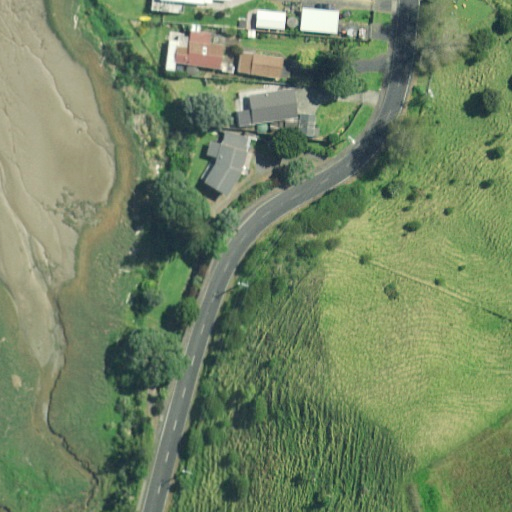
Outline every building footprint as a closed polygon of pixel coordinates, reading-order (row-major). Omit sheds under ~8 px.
[(150,0),(150,10),(180,13),(181,3),(209,6),(210,0),(228,2),(228,0),(150,0)] [(321,13),(298,12),(297,35),(320,36),(321,13)] [(285,17),(273,15),(270,30),(282,32),(285,17)] [(189,33),(188,44),(167,42),(164,71),(174,72),(175,65),(219,70),(222,47),(208,46),(209,35),(189,33)] [(292,60),(240,54),(237,74),(290,80),(292,60)] [(297,119),(293,91),(234,99),(238,128),(297,119)] [(315,117),(301,117),(300,137),(315,138),(315,117)] [(250,137),(225,133),(219,146),(210,141),(204,154),(216,160),(204,185),(227,197),(247,157),(250,137)]
